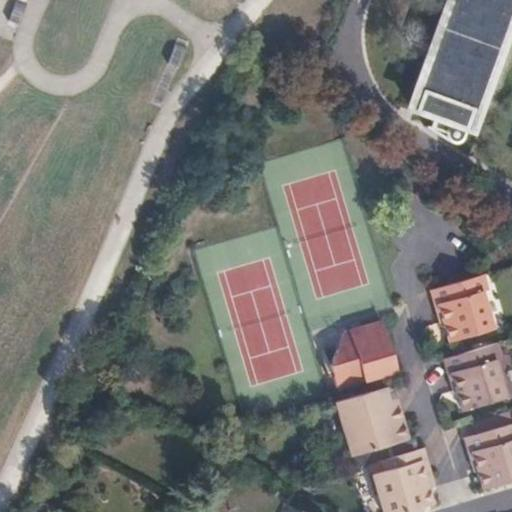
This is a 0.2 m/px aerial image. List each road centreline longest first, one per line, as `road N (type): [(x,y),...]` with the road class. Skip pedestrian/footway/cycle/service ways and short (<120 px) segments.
road 1 (motorway): [(0,320),(132,0)]
road 2 (motorway): [(67,0),(0,171)]
